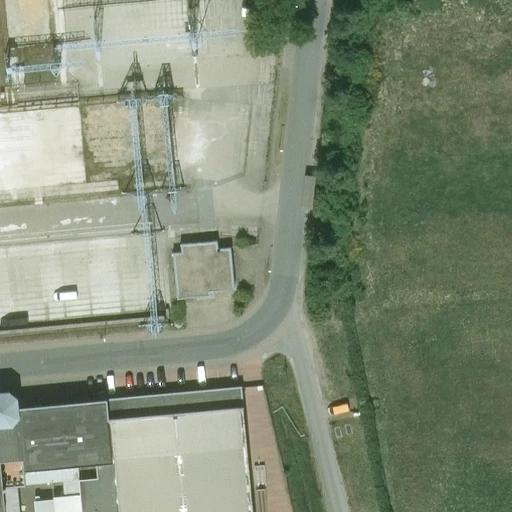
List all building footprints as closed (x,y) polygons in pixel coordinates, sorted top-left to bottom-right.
[(198,22),(200,50),(219,48),(218,21),(198,22)] [(465,59),(497,57),(496,37),(464,38),(465,59)] [(217,242),(180,245),(181,253),(173,254),(177,300),(200,298),(200,294),(235,291),(231,249),(218,250),(217,242)] [(14,472),(78,466),(87,465),(111,463),(112,477),(115,511),(252,511),(241,388),(107,401),(107,400),(18,408),(20,432),(10,432),(14,472)] [(0,456),(3,485),(16,484),(14,472),(10,432),(0,433),(0,456)] [(87,465),(89,479),(112,477),(111,463),(87,465)] [(82,511),(115,511),(112,477),(89,479),(87,465),(78,466),(79,478),(82,511)] [(52,480),(79,478),(78,466),(14,472),(16,484),(52,480)] [(82,511),(79,478),(52,480),(54,500),(36,501),(37,511),(82,511)]
